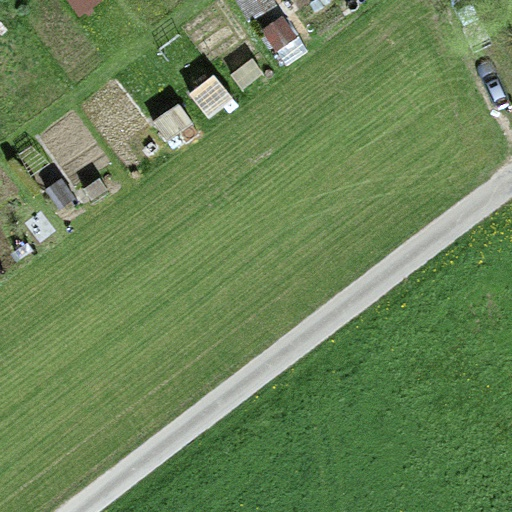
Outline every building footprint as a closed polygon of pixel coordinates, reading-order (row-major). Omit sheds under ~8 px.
[(70,0),(78,12),(96,0),(70,0)] [(259,28),(273,48),(294,33),(280,13),(259,28)] [(187,89),(208,113),(233,92),(212,68),(187,89)] [(199,126),(178,97),(147,118),(168,148),(199,126)] [(44,186),(58,207),(75,196),(61,175),(44,186)]
